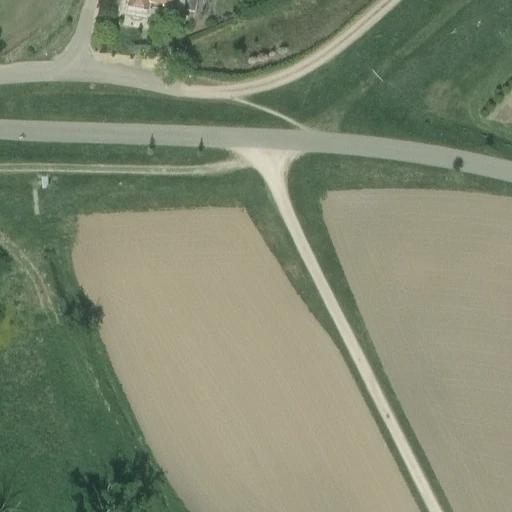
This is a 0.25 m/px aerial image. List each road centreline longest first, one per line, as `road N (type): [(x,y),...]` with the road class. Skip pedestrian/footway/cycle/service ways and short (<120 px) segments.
road 1 (tertiary): [(511,172),(250,140),(0,131)]
road 2 (track): [(435,511),(250,140)]
road 3 (track): [(184,88),(238,95),(304,68),(384,0)]
